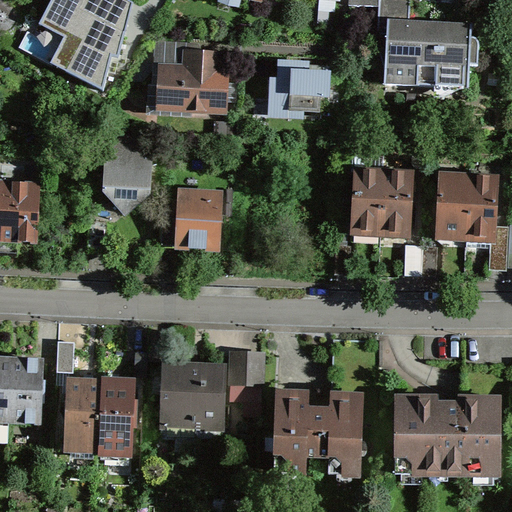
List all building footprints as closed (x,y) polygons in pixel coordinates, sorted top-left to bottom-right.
[(52,0),(35,34),(26,30),(16,49),(103,92),(107,86),(109,56),(120,58),(127,32),(136,2),(131,0),(52,0)] [(380,0),(379,27),(388,28),(388,22),(410,23),(411,0),(380,0)] [(480,42),(476,38),(472,38),(472,26),(410,23),(388,22),(388,28),(385,84),(469,88),(470,66),(479,66),(480,42)] [(161,68),(158,109),(226,113),(228,71),(219,71),(220,55),(186,53),(186,69),(161,68)] [(271,81),(269,115),(304,116),(304,111),(318,111),(319,95),(330,95),(331,69),(309,68),(309,65),(280,63),(279,81),(271,81)] [(126,214),(148,195),(150,146),(132,146),(132,140),(109,139),(107,193),(126,214)] [(382,236),(385,174),(356,173),(352,235),(382,236)] [(413,176),(385,174),(382,236),(410,237),(413,176)] [(466,241),(469,179),(440,178),(437,240),(466,241)] [(498,181),(469,179),(466,241),(466,247),(490,248),(490,243),(495,243),(496,227),(498,181)] [(0,240),(40,241),(41,186),(1,185),(0,202),(0,240)] [(219,250),(222,195),(181,192),(180,202),(178,247),(219,250)] [(161,247),(178,247),(180,202),(163,201),(161,247)] [(108,252),(109,222),(89,221),(88,251),(108,252)] [(501,227),(496,227),(495,243),(490,243),(490,248),(490,271),(508,272),(509,257),(509,245),(501,244),(501,227)] [(511,227),(501,227),(501,244),(509,245),(510,245),(511,227)] [(353,246),(336,245),(335,275),(351,276),(353,246)] [(421,276),(423,247),(414,247),(414,250),(407,249),(406,275),(421,276)] [(438,248),(423,247),(421,276),(437,277),(438,248)] [(152,337),(151,358),(170,359),(170,338),(152,337)] [(333,340),(333,396),(363,397),(362,424),(378,424),(379,340),(333,340)] [(75,344),(59,343),(58,372),(74,373),(75,344)] [(263,355),(232,354),(232,384),(262,385),(263,355)] [(13,361),(0,360),(0,422),(11,422),(13,361)] [(42,362),(13,361),(11,422),(39,423),(40,403),(44,403),(44,383),(41,383),(42,362)] [(225,368),(167,368),(167,409),(165,409),(165,417),(168,417),(168,437),(196,437),(196,427),(224,427),(225,368)] [(98,452),(101,382),(70,381),(69,401),(66,401),(65,425),(68,425),(67,451),(98,452)] [(133,401),(134,383),(101,382),(98,452),(131,453),(132,427),(135,428),(136,401),(133,401)] [(262,417),(262,385),(232,384),(231,400),(245,400),(245,416),(262,417)] [(309,395),(276,394),(275,473),(306,474),(306,454),(329,455),(329,475),(361,475),(362,424),(363,397),(333,396),(332,415),(325,415),(323,412),(317,412),(315,414),(308,414),(309,395)] [(467,476),(501,476),(502,398),(461,398),(461,406),(435,406),(435,398),(396,398),(396,474),(429,475),(429,470),(467,470),(467,476)]
